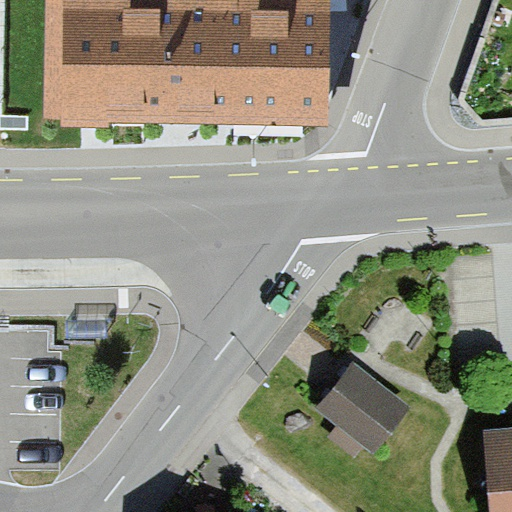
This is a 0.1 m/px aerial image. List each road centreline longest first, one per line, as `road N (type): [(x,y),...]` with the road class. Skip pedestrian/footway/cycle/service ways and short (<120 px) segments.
road 1 (unclassified): [(338,201),(100,511)]
road 2 (tertiary): [(338,201),(0,218)]
road 3 (unclassified): [(422,0),(369,146),(338,201)]
road 4 (tertiary): [(511,187),(338,201)]
